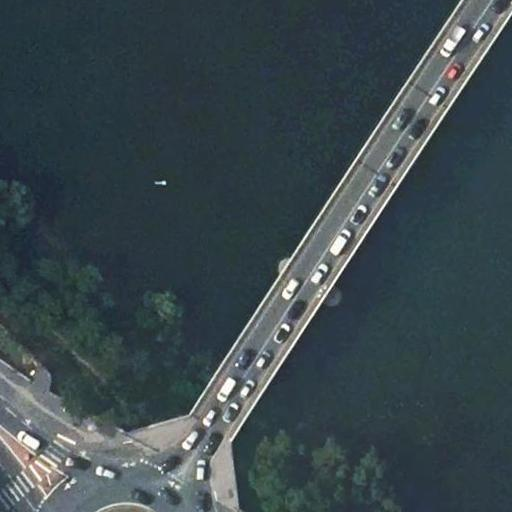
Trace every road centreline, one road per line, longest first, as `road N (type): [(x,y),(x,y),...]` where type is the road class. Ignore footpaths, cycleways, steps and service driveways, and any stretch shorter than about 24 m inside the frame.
road 1 (primary): [(168,491),(496,0)]
road 2 (primary): [(102,482),(0,419)]
